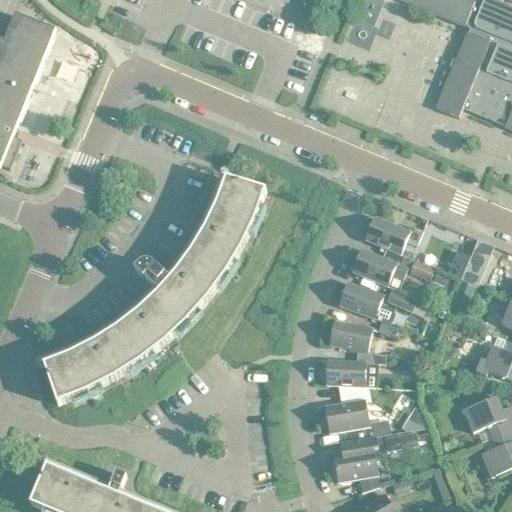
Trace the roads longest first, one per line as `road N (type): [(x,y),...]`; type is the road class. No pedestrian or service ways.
road 1 (unclassified): [(363,164),(158,77),(132,75),(117,88),(57,226)]
road 2 (residential): [(315,511),(296,429),(298,336),(363,164)]
road 3 (unknown): [(248,115),(270,65),(266,47),(193,9),(164,19),(132,75)]
road 4 (residential): [(226,385),(241,488),(144,447)]
road 5 (unclassified): [(511,227),(363,164)]
road 6 (unclassified): [(57,226),(0,369)]
road 7 (residential): [(144,447),(98,434),(75,438),(0,411)]
